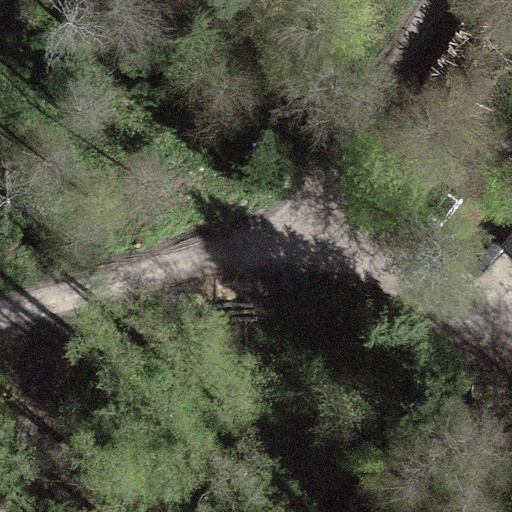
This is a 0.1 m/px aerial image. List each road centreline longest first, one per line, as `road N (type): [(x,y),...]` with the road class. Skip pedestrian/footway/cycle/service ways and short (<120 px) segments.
road 1 (track): [(306,236),(0,326)]
road 2 (track): [(422,0),(306,236)]
road 3 (track): [(306,236),(511,343)]
